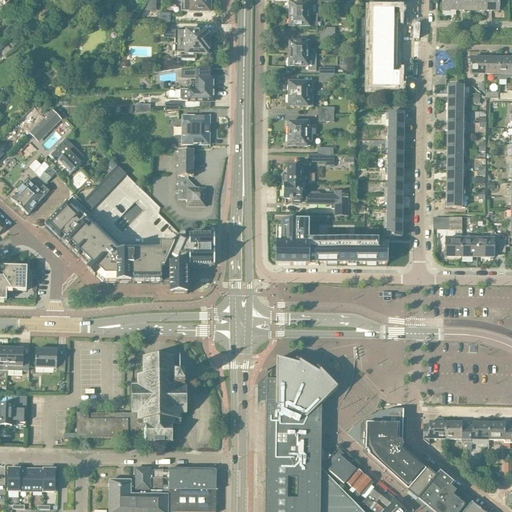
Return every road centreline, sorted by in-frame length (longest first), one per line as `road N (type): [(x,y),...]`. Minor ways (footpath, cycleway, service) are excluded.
road 1 (residential): [(417,278),(424,0)]
road 2 (residential): [(262,275),(259,0)]
road 3 (secondary): [(242,180),(244,0)]
road 4 (residential): [(262,275),(417,278)]
road 5 (secondary): [(242,476),(246,330)]
road 6 (residential): [(224,460),(80,464)]
road 7 (residential): [(502,511),(418,444),(413,410)]
road 8 (secondary): [(246,318),(242,180)]
road 9 (secondary): [(242,180),(232,317)]
road 10 (tertiary): [(377,331),(342,320),(246,318)]
road 11 (tertiary): [(246,330),(377,331)]
road 12 (secondary): [(232,330),(234,460)]
